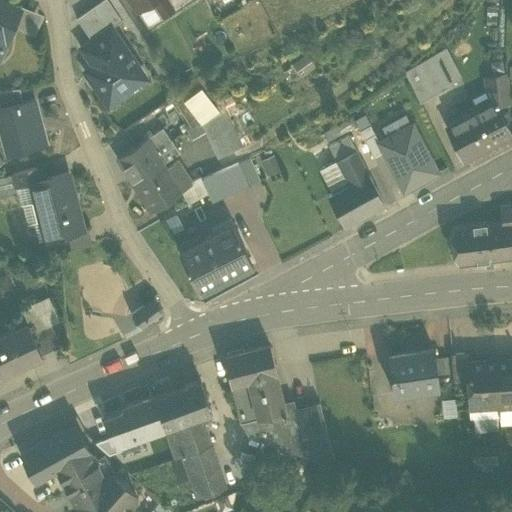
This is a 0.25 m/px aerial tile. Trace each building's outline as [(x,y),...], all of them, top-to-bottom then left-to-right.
[(0,0),(0,48),(19,5),(7,0),(0,0)] [(132,0),(148,22),(173,5),(169,0),(132,0)] [(85,69),(108,103),(145,77),(110,24),(79,44),(93,64),(85,69)] [(287,62),(292,72),(310,62),(305,52),(287,62)] [(432,56),(404,72),(419,101),(447,85),(432,56)] [(507,74),(484,78),(487,98),(490,97),(495,106),(508,104),(507,74)] [(202,121),(218,106),(200,85),(183,100),(200,119),(202,121)] [(18,86),(0,87),(0,104),(22,99),(18,86)] [(22,99),(0,104),(0,107),(6,132),(1,133),(6,151),(45,140),(34,96),(22,99)] [(478,109),(446,125),(464,160),(511,135),(495,106),(490,97),(487,98),(475,105),(478,109)] [(242,144),(226,110),(202,121),(205,128),(218,155),(242,144)] [(202,121),(200,119),(185,129),(190,138),(205,128),(202,121)] [(323,132),(327,140),(350,128),(346,120),(323,132)] [(412,122),(379,140),(404,188),(438,170),(412,122)] [(162,127),(117,156),(129,176),(130,176),(145,166),(149,172),(164,162),(163,162),(179,152),(162,127)] [(347,134),(328,144),(336,159),(355,149),(347,134)] [(355,149),(336,159),(349,183),(368,173),(355,149)] [(251,156),(238,161),(248,183),(261,177),(251,156)] [(166,166),(164,162),(149,172),(145,166),(130,176),(151,209),(181,189),(193,182),(178,159),(166,166)] [(336,159),(320,168),(332,192),(349,183),(336,159)] [(238,161),(201,178),(207,191),(211,200),(248,183),(238,161)] [(42,164),(11,172),(15,185),(30,181),(29,180),(45,176),(42,164)] [(45,176),(29,180),(30,181),(34,199),(22,202),(27,221),(39,218),(44,237),(67,231),(83,227),(68,170),(45,176)] [(11,172),(0,174),(0,193),(16,190),(15,185),(11,172)] [(332,192),(328,194),(343,223),(383,202),(368,173),(349,183),(332,192)] [(207,191),(201,178),(193,182),(181,189),(189,202),(207,191)] [(501,220),(511,230),(511,202),(499,204),(499,203),(499,204),(501,220)] [(511,240),(511,230),(501,220),(485,222),(471,223),(471,224),(454,226),(450,235),(455,237),(457,249),(452,253),(458,261),(475,258),(476,259),(488,257),(511,253),(511,240)] [(232,222),(178,248),(197,288),(251,261),(232,222)] [(83,227),(67,231),(71,245),(90,240),(87,226),(83,227)] [(31,330),(59,318),(49,296),(21,307),(26,320),(31,330)] [(152,296),(130,312),(139,325),(161,310),(161,303),(157,298),(152,296)] [(41,352),(58,345),(59,318),(31,330),(41,352)] [(26,320),(0,332),(0,371),(41,353),(41,352),(31,330),(26,320)] [(269,341),(223,353),(230,380),(239,417),(285,406),(275,369),(276,369),(269,341)] [(431,345),(388,351),(388,350),(387,350),(392,389),(437,382),(432,344),(431,344),(431,345)] [(466,349),(451,349),(453,374),(466,374),(465,357),(466,356),(466,349)] [(511,353),(495,355),(498,412),(498,413),(499,417),(511,416),(511,353)] [(466,356),(465,357),(466,374),(467,401),(468,401),(469,414),(498,412),(495,355),(466,356)] [(199,376),(153,392),(164,423),(208,408),(210,407),(199,376)] [(318,398),(295,403),(305,450),(334,459),(318,398)] [(239,417),(248,431),(305,450),(295,403),(285,406),(239,417)] [(208,408),(164,423),(174,454),(182,451),(210,441),(203,419),(210,416),(208,408)] [(75,421),(19,450),(33,477),(55,466),(89,448),(75,421)] [(210,441),(182,451),(196,493),(224,482),(210,441)] [(89,448),(55,466),(69,492),(110,469),(113,468),(104,452),(94,457),(89,448)] [(110,469),(69,492),(74,501),(86,511),(122,511),(132,502),(135,498),(135,492),(110,469)] [(142,511),(132,502),(122,511),(142,511)]
